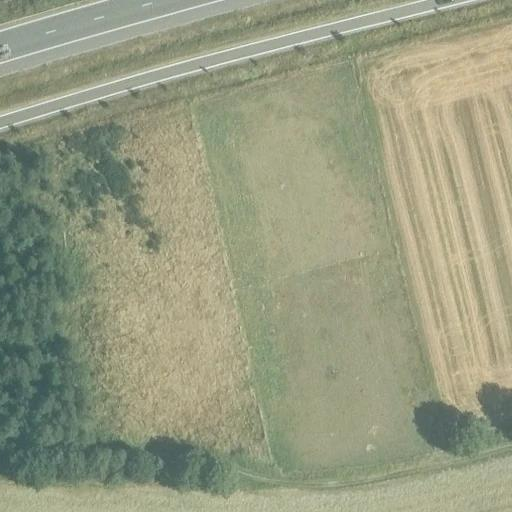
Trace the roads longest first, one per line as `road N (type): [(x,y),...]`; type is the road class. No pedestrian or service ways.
road 1 (unclassified): [(441,0),(0,123)]
road 2 (motorway): [(0,47),(164,0)]
